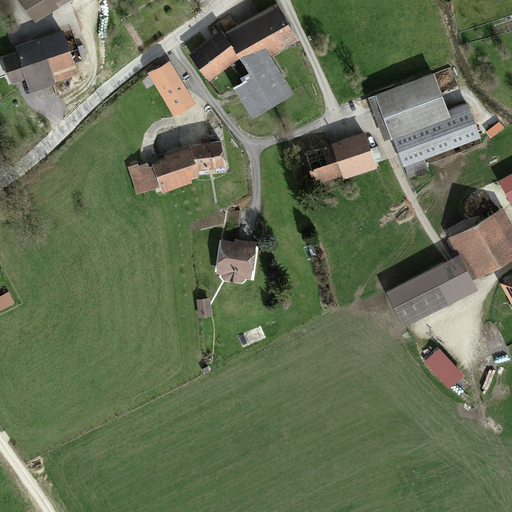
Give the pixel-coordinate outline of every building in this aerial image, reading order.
[(69,0),(22,0),(36,21),(69,0)] [(227,27),(191,53),(210,78),(240,54),(247,68),(232,81),(252,115),(292,90),(272,54),(294,41),(275,1),(227,27)] [(77,75),(62,32),(17,48),(31,90),(77,75)] [(197,102),(170,59),(148,73),(175,116),(197,102)] [(435,74),(374,98),(389,135),(421,123),(424,129),(398,139),(409,166),(487,137),(474,104),(449,113),(435,74)] [(367,131),(304,150),(314,184),(377,165),(367,131)] [(173,157),(158,163),(167,187),(203,173),(203,168),(227,165),(224,140),(192,144),(171,152),(173,157)] [(511,174),(496,183),(508,207),(511,205),(511,174)] [(511,221),(505,209),(453,238),(475,276),(511,255),(511,221)] [(257,240),(220,237),(217,272),(254,275),(257,240)] [(439,267),(392,289),(408,323),(455,302),(439,267)] [(211,289),(198,290),(200,307),(212,305),(211,289)] [(467,368),(440,342),(424,359),(451,385),(467,368)]
